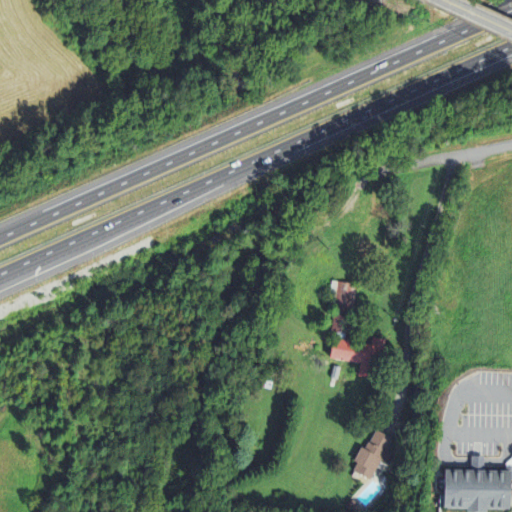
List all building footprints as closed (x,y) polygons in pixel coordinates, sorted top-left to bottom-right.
[(385,248),(367,246),(370,213),(374,214),(375,210),(382,211),(381,214),(389,215),(385,248)] [(356,283),(349,339),(331,337),(334,307),(328,307),(332,280),(356,283)] [(379,379),(386,339),(372,337),(371,344),(334,338),(331,359),(361,364),(359,376),(379,379)] [(325,373),(330,362),(337,365),(333,376),(325,373)] [(271,384),(265,382),(268,367),(275,368),(271,384)] [(354,472),(358,464),(354,462),(361,448),(365,450),(368,442),(370,443),(376,430),(384,434),(391,437),(392,438),(387,449),(395,453),(389,465),(381,461),(376,470),(371,480),(354,472)] [(472,471),(472,457),(485,457),(485,472),(511,472),(511,510),(487,510),(487,511),(469,511),(469,510),(445,510),(445,471),(472,471)] [(352,509),(349,511),(344,507),(351,499),(357,504),(352,509)]
